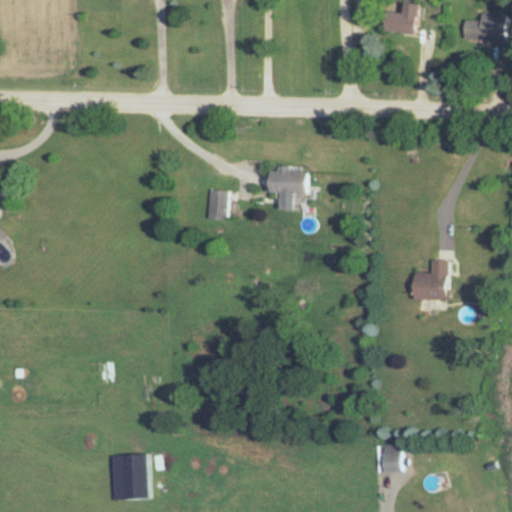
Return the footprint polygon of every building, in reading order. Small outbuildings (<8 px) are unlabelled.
[(392,33),(423,36),(426,5),(411,4),(410,15),(393,13),(392,33)] [(480,21),(464,21),(464,41),(510,41),(510,15),(480,15),(480,21)] [(299,211),(300,194),(313,195),(314,173),(294,173),(294,168),(282,168),(282,172),(270,172),(269,193),(283,194),(283,211),(299,211)] [(225,190),(206,190),(206,220),(225,220),(225,190)] [(458,261),(440,261),(440,275),(423,275),(423,301),(458,301),(458,261)] [(390,471),(408,471),(408,446),(390,446),(390,471)] [(151,469),(162,469),(162,456),(151,456),(151,469)]
